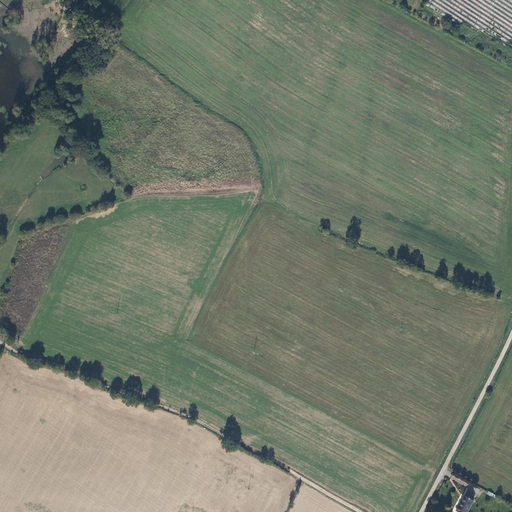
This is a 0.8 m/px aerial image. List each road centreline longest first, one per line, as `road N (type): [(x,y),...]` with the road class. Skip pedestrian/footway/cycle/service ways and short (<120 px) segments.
road 1 (track): [(360,511),(189,416),(0,342)]
road 2 (unclassified): [(421,511),(511,331)]
